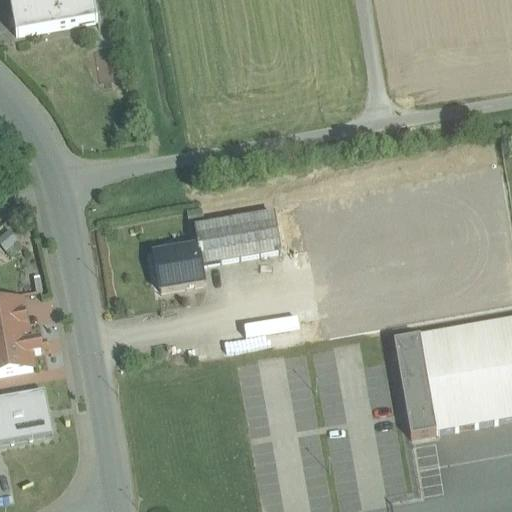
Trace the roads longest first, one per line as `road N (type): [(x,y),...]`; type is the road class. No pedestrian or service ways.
road 1 (residential): [(57,191),(225,151),(511,105)]
road 2 (residential): [(117,511),(57,191)]
road 3 (residential): [(57,191),(46,151),(0,85)]
